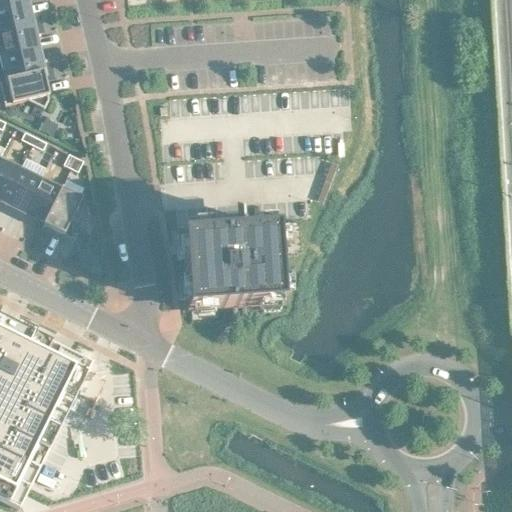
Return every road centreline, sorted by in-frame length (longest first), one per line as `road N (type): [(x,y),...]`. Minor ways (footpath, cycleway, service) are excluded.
road 1 (residential): [(109,56),(159,346)]
road 2 (residential): [(109,56),(347,40)]
road 3 (tertiary): [(159,346),(0,267)]
road 4 (tertiary): [(277,406),(159,346)]
road 5 (secondary): [(471,395),(455,375),(428,366),(401,373),(379,402)]
